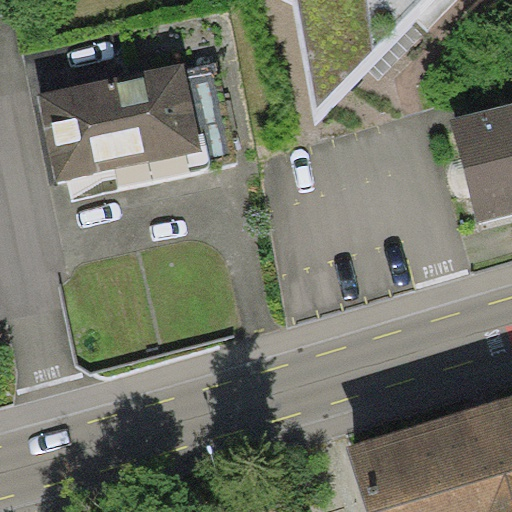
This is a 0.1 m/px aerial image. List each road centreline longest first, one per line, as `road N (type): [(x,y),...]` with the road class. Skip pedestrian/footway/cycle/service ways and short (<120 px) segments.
road 1 (primary): [(0,471),(511,319)]
road 2 (unknown): [(402,93),(456,336)]
